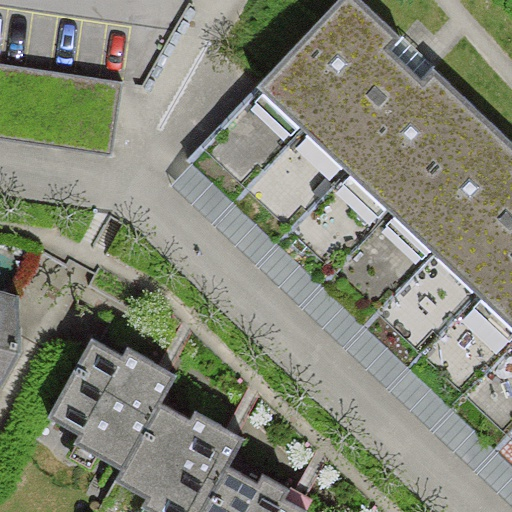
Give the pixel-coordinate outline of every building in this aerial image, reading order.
[(354,0),(263,97),(306,138),(350,179),(394,221),(485,125),(437,79),(424,93),(386,57),(399,43),(354,0)] [(0,51),(0,125),(114,143),(125,71),(0,51)] [(306,138),(263,97),(207,156),(250,197),(306,138)] [(511,149),(485,125),(394,221),(438,263),(482,304),(511,332),(511,149)] [(306,138),(250,197),(294,238),(350,179),(306,138)] [(394,221),(350,179),(294,238),(338,280),(394,221)] [(438,263),(394,221),(338,280),(382,322),(438,263)] [(482,304),(438,263),(382,322),(426,363),(482,304)] [(0,296),(0,403),(1,404),(21,301),(0,296)] [(511,364),(511,332),(482,304),(426,363),(472,407),(511,364)] [(182,392),(112,347),(59,431),(130,476),(175,403),(182,392)] [(511,364),(472,407),(511,444),(511,364)] [(250,450),(175,403),(130,476),(122,488),(159,511),(211,511),(236,472),(250,450)] [(299,511),(236,472),(211,511),(299,511)]
